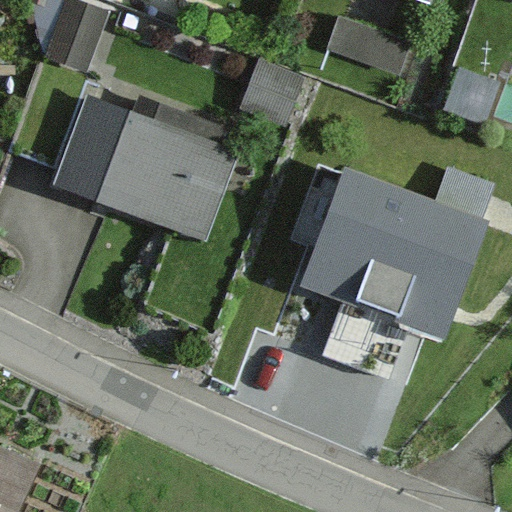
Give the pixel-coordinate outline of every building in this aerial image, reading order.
[(384,0),(429,17),(434,0),(384,0)] [(106,16),(66,3),(45,64),(86,77),(106,16)] [(412,49),(340,24),(329,55),(401,81),(412,49)] [(304,82),(258,66),(242,112),(287,128),(304,82)] [(474,74),(462,111),(490,120),(502,83),(474,74)] [(132,119),(85,102),(53,191),(205,245),(237,156),(220,150),(226,133),(139,101),(132,119)] [(435,213),(351,181),(306,300),(442,351),(486,232),(478,229),(493,190),(450,174),(435,213)] [(0,511),(22,511),(42,471),(0,452),(0,511)]
